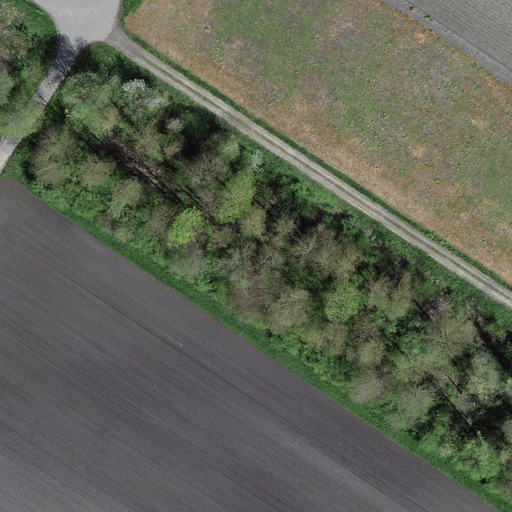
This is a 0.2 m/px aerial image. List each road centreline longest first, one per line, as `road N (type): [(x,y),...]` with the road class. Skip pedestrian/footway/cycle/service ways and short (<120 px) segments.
road 1 (track): [(511,301),(91,25)]
road 2 (track): [(0,164),(91,25)]
